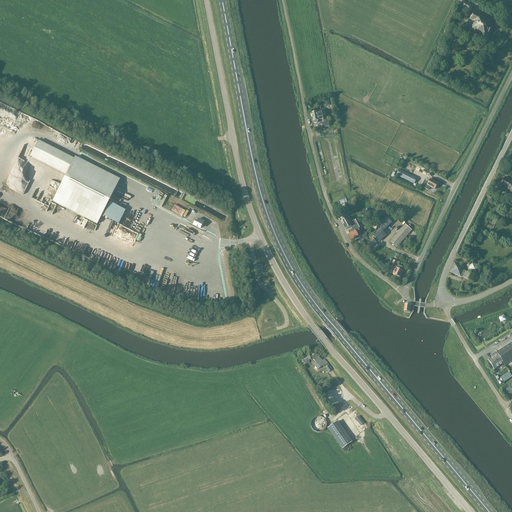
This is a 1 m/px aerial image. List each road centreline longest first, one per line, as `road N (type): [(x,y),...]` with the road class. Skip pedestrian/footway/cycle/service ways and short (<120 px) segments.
road 1 (primary): [(488,511),(288,263),(252,162),(221,0)]
road 2 (unclassified): [(470,511),(327,345),(257,235)]
road 3 (unclassified): [(404,292),(353,252),(330,210),(282,0)]
road 4 (unclassified): [(404,292),(511,73)]
road 5 (unclassified): [(257,235),(205,0)]
road 6 (tertiary): [(445,299),(446,266),(511,132)]
road 7 (unclassified): [(511,418),(448,317),(445,299)]
